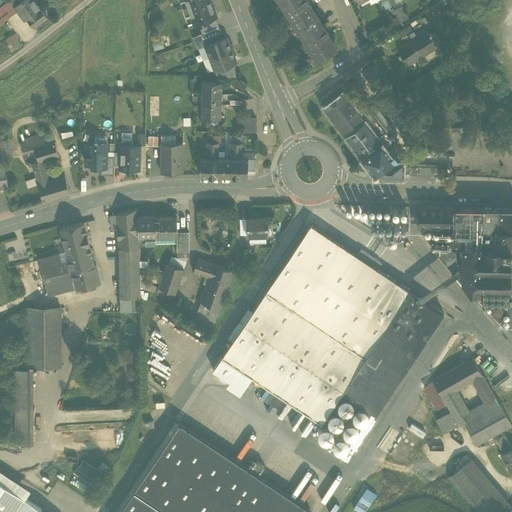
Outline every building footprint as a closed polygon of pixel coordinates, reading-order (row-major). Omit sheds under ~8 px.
[(9,0),(0,6),(0,11),(6,19),(17,11),(14,7),(14,6),(9,0)] [(47,17),(34,0),(9,0),(14,6),(14,7),(17,11),(24,20),(27,18),(34,27),(47,17)] [(212,0),(183,0),(193,22),(217,13),(212,0)] [(317,15),(307,0),(281,0),(298,27),(317,15)] [(458,0),(451,0),(448,3),(454,11),(462,6),(458,0)] [(317,15),(298,27),(318,59),(337,48),(317,15)] [(0,24),(0,39),(10,34),(4,22),(0,24)] [(426,30),(397,49),(401,55),(398,56),(401,61),(403,59),(407,65),(417,59),(420,64),(422,65),(427,61),(423,55),(439,45),(435,41),(429,34),(426,30)] [(437,39),(432,33),(432,34),(431,32),(429,34),(435,41),(437,39)] [(461,42),(454,33),(445,41),(452,49),(461,42)] [(15,34),(5,39),(8,44),(18,39),(15,34)] [(211,36),(201,40),(203,46),(205,45),(213,42),(211,36)] [(213,42),(205,45),(210,57),(232,48),(231,44),(228,43),(226,37),(213,42)] [(232,48),(210,57),(215,69),(231,63),(235,61),(233,55),(234,52),(232,48)] [(383,72),(378,62),(373,65),(379,75),(383,72)] [(231,63),(215,69),(215,71),(221,69),(223,75),(235,76),(231,63)] [(379,75),(373,65),(363,71),(373,87),(383,81),(379,75)] [(394,90),(383,72),(379,75),(383,81),(390,93),(394,90)] [(246,85),(234,76),(229,82),(242,91),(246,85)] [(366,101),(362,100),(346,79),(319,100),(323,106),(363,157),(390,136),(386,131),(392,127),(374,104),(368,109),(369,104),(366,101)] [(221,82),(202,81),(202,93),(221,93),(221,82)] [(221,93),(202,93),(201,104),(221,104),(221,93)] [(221,104),(201,104),(201,124),(211,125),(211,118),(220,118),(221,104)] [(397,117),(400,124),(411,120),(408,113),(397,117)] [(257,131),(257,116),(245,115),(244,131),(257,131)] [(42,133),(26,138),(27,142),(32,140),(34,147),(45,144),(42,133)] [(158,136),(148,135),(148,146),(158,146),(158,136)] [(175,142),(175,136),(161,136),(161,172),(182,172),(182,142),(175,142)] [(390,136),(363,157),(374,172),(377,174),(384,174),(384,178),(388,178),(388,174),(402,174),(403,154),(390,136)] [(27,142),(21,144),(24,152),(35,149),(34,147),(32,140),(27,142)] [(108,140),(85,140),(85,166),(91,166),(91,168),(108,168),(108,156),(108,140)] [(45,144),(34,147),(35,149),(38,161),(43,159),(43,160),(59,155),(54,141),(45,144)] [(9,142),(0,144),(0,146),(4,161),(13,159),(9,142)] [(140,170),(141,145),(119,144),(118,170),(140,170)] [(101,168),(101,174),(114,174),(114,156),(108,156),(108,168),(101,168)] [(207,157),(200,157),(200,174),(212,174),(212,157),(207,157)] [(218,157),(212,157),(212,174),(224,175),(224,158),(218,157)] [(230,158),(224,158),(224,175),(236,175),(236,158),(230,158)] [(241,158),(236,158),(236,175),(248,175),(248,158),(241,158)] [(38,161),(32,162),(38,183),(49,180),(43,160),(43,159),(38,161)] [(3,162),(0,162),(0,192),(9,190),(3,162)] [(435,165),(410,164),(410,174),(435,175),(435,165)] [(447,165),(435,165),(435,175),(446,176),(447,165)] [(49,180),(38,183),(43,201),(70,193),(65,175),(49,180)] [(453,206),(418,205),(418,226),(452,226),(453,206)] [(511,207),(453,206),(452,226),(452,244),(452,245),(464,245),(463,282),(473,294),(481,294),(481,288),(510,288),(511,234),(511,207)] [(139,246),(139,239),(137,216),(136,208),(116,213),(117,229),(119,247),(139,246)] [(154,215),(137,216),(139,239),(145,238),(145,243),(176,242),(176,235),(177,235),(177,231),(177,217),(154,217),(154,215)] [(268,216),(257,217),(257,218),(248,218),(247,217),(246,217),(247,235),(268,234),(267,226),(268,226),(268,216)] [(84,221),(60,227),(66,251),(67,258),(75,256),(73,250),(90,246),(84,221)] [(253,310),(222,356),(245,372),(321,423),(342,391),(354,374),(410,290),(378,269),(357,255),(310,224),(253,310)] [(176,235),(176,242),(177,251),(189,250),(189,231),(177,231),(177,235),(176,235)] [(452,245),(452,244),(431,244),(463,282),(464,245),(452,245)] [(90,246),(73,250),(75,256),(67,258),(71,270),(75,288),(99,282),(96,268),(93,260),(90,246)] [(139,246),(119,247),(119,298),(137,298),(140,298),(140,288),(140,280),(139,246)] [(382,263),(361,249),(357,255),(378,269),(382,263)] [(66,251),(38,258),(43,277),(71,270),(67,258),(66,251)] [(170,264),(184,268),(186,262),(172,257),(170,264)] [(214,264),(197,258),(193,272),(209,277),(210,275),(214,264)] [(170,264),(166,262),(158,286),(158,287),(175,293),(184,268),(170,264)] [(233,271),(214,264),(210,275),(229,282),(233,271)] [(71,270),(43,277),(48,295),(75,288),(71,270)] [(229,282),(210,275),(209,277),(200,302),(219,308),(219,309),(229,282)] [(158,287),(158,286),(140,280),(140,288),(156,293),(158,287)] [(175,293),(158,287),(156,293),(173,299),(175,293)] [(429,302),(410,290),(354,374),(388,396),(439,320),(423,310),(429,302)] [(137,298),(119,298),(120,310),(137,310),(137,298)] [(219,308),(200,302),(193,322),(202,325),(204,318),(214,321),(219,308)] [(444,312),(429,302),(423,310),(439,320),(444,312)] [(495,305),(492,306),(491,308),(491,311),(491,313),(493,315),(495,316),(498,316),(500,315),(502,314),(503,311),(503,309),(502,306),(500,305),(497,304),(495,305)] [(60,307),(28,307),(28,366),(60,366),(60,307)] [(218,354),(222,356),(253,310),(249,308),(218,354)] [(122,339),(122,330),(111,330),(111,340),(122,339)] [(245,372),(222,356),(212,370),(236,385),(245,372)] [(472,357),(433,379),(443,397),(451,393),(472,381),(476,388),(486,382),(472,357)] [(32,369),(14,369),(15,444),(33,444),(32,369)] [(388,396),(354,374),(342,391),(376,414),(388,396)] [(486,382),(476,388),(480,395),(490,389),(486,382)] [(490,389),(480,395),(484,402),(462,414),(455,418),(458,425),(464,422),(498,403),(490,389)] [(462,414),(451,393),(443,397),(451,411),(455,418),(462,414)] [(345,396),(343,397),(342,397),(341,398),(339,399),(339,401),(338,402),(338,404),(338,405),(338,407),(339,408),(340,410),(341,411),(342,411),(344,412),(345,412),(347,412),(348,412),(350,411),(351,410),(352,409),(353,407),(353,406),(353,404),(353,403),(353,401),(352,400),(351,399),(350,398),(348,397),(347,397),(345,396)] [(498,403),(464,422),(476,444),(493,435),(495,438),(504,433),(502,430),(511,424),(499,403),(498,403)] [(363,407),(362,407),(360,406),(359,407),(358,407),(356,408),(355,408),(354,410),(353,411),(353,412),(353,414),(353,415),(353,416),(353,418),(354,419),(355,420),(356,421),(358,422),(359,422),(360,422),(362,422),(363,422),(365,421),(366,420),(367,419),(368,418),(368,416),(368,415),(368,414),(368,412),(368,411),(367,410),(366,408),(365,408),(363,407)] [(334,411),(333,411),(331,412),(330,413),(329,414),(329,415),(328,416),(328,418),(328,419),(328,420),(328,422),(329,423),(330,424),(331,425),(332,426),(333,426),(334,427),(336,427),(337,427),(338,426),(340,426),(341,425),(342,424),(342,423),(343,421),(343,420),(343,419),(343,417),(343,416),(342,415),(341,414),(340,413),(339,412),(338,411),(337,411),(335,411),(334,411)] [(451,411),(436,419),(444,433),(458,425),(455,418),(451,411)] [(352,421),(350,421),(349,422),(347,422),(346,423),(345,424),(344,425),(343,426),(343,428),(343,429),(343,431),(343,432),(344,433),(345,434),(346,435),(347,436),(349,437),(350,437),(352,437),(353,436),(354,436),(356,435),(357,434),(357,433),(358,431),(358,430),(358,428),(358,427),(357,425),(357,424),(356,423),(354,422),(353,422),(352,421)] [(413,422),(409,428),(423,437),(426,431),(413,422)] [(178,424),(119,511),(310,511),(311,511),(178,424)] [(325,426),(324,426),(322,427),(321,427),(320,428),(319,430),(318,431),(318,432),(318,434),(318,435),(318,437),(319,438),(320,439),(321,440),(323,441),(324,441),(326,442),(327,441),(329,441),(330,440),(331,439),(332,438),(333,437),(333,435),(333,434),(333,432),(333,431),(332,429),(331,428),(330,427),(328,427),(327,426),(325,426)] [(504,433),(495,438),(503,452),(511,447),(504,433)] [(340,436),(339,436),(337,436),(336,437),(335,438),(334,439),(333,441),(333,442),(333,443),(333,445),(333,446),(334,447),(335,449),(336,450),(337,450),(338,451),(339,451),(341,451),(342,451),(344,451),(345,450),(346,449),(347,448),(348,447),(348,446),(349,445),(349,443),(348,442),(348,440),(347,439),(346,438),(345,437),(344,436),(343,436),(341,436),(340,436)] [(436,467),(449,461),(438,438),(425,444),(436,467)] [(503,452),(501,453),(511,472),(511,471),(511,446),(511,447),(503,452)] [(466,454),(458,461),(461,465),(470,458),(466,454)] [(500,511),(510,504),(471,457),(470,458),(461,465),(446,478),(474,511),(500,511)] [(422,489),(435,483),(425,460),(412,466),(422,489)] [(0,481),(0,511),(15,511),(25,498),(0,481)] [(333,500),(340,504),(348,491),(342,486),(333,500)] [(367,487),(353,507),(360,511),(365,511),(378,494),(367,487)] [(45,511),(25,498),(15,511),(45,511)]
